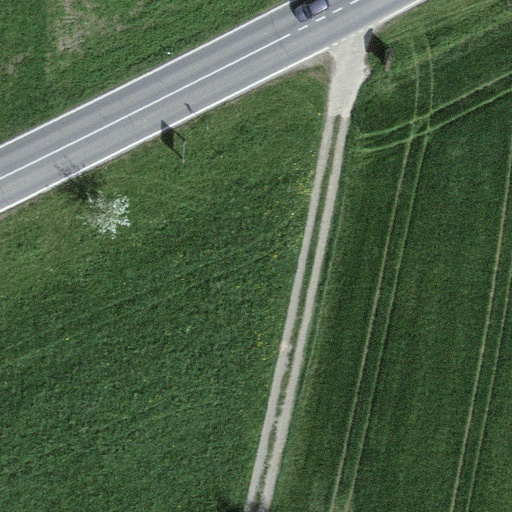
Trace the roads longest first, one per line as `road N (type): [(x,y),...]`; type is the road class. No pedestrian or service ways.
road 1 (track): [(256,511),(358,0)]
road 2 (tertiary): [(0,177),(358,0)]
